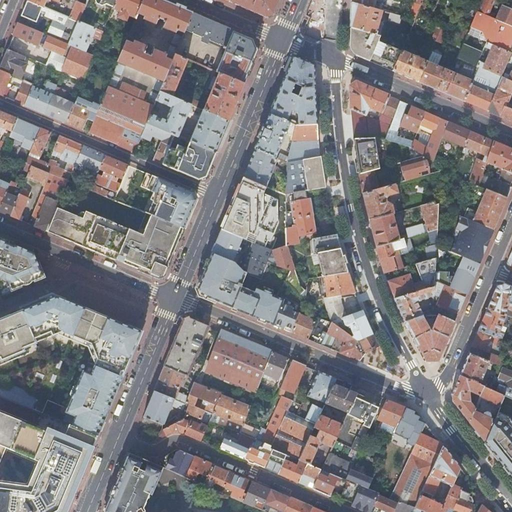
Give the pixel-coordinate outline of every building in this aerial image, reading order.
[(28,0),(28,1),(42,7),(44,8),(46,4),(49,5),(50,0),(53,0),(56,1),(58,2),(59,0),(28,0)] [(94,0),(96,0),(99,2),(99,0),(101,0),(105,2),(104,4),(107,5),(114,8),(117,0),(94,0)] [(116,89),(126,65),(158,78),(148,103),(155,106),(157,101),(161,91),(176,54),(186,30),(193,13),(185,10),(161,0),(144,0),(137,19),(119,63),(116,68),(109,86),(116,89)] [(117,0),(114,8),(114,10),(120,12),(118,18),(127,22),(129,16),(137,19),(144,0),(117,0)] [(230,0),(230,2),(267,17),(274,14),(279,0),(230,0)] [(373,1),(373,0),(351,0),(351,3),(380,11),(382,4),(373,1)] [(481,0),(477,11),(493,18),(495,15),(489,13),(494,0),(481,0)] [(42,7),(28,1),(22,17),(35,22),(42,7)] [(86,6),(77,2),(70,18),(80,22),(86,6)] [(380,11),(351,3),(351,21),(350,28),(380,36),(383,25),(379,24),(382,12),(380,11)] [(421,6),(414,4),(410,19),(415,21),(421,6)] [(511,9),(502,5),(496,19),(511,26),(511,9)] [(305,15),(301,26),(303,27),(306,28),(318,32),(324,15),(308,8),(305,15)] [(80,22),(70,18),(48,9),(40,29),(68,41),(71,34),(65,31),(67,26),(76,29),(69,45),(73,47),(95,56),(96,53),(93,51),(95,47),(98,48),(104,32),(96,29),(80,22)] [(511,26),(496,19),(493,18),(477,11),(458,58),(461,59),(479,67),(502,77),(511,81),(511,70),(510,76),(503,73),(511,53),(509,52),(511,44),(511,26)] [(211,41),(227,48),(234,31),(199,16),(193,13),(186,30),(192,33),(204,38),(202,42),(209,45),(211,41)] [(400,23),(402,17),(390,14),(388,20),(400,23)] [(98,23),(96,29),(104,32),(107,27),(98,23)] [(43,34),(19,24),(14,36),(38,46),(43,34)] [(450,30),(441,26),(435,42),(443,45),(450,30)] [(369,62),(393,72),(396,65),(402,51),(405,44),(380,36),(350,28),(350,48),(351,50),(355,55),(366,60),(369,62)] [(234,31),(227,48),(217,72),(220,73),(245,84),(254,62),(259,50),(255,39),(234,31)] [(68,45),(48,36),(43,48),(54,52),(48,67),(62,73),(84,82),(95,56),(73,47),(69,58),(64,56),(68,45)] [(19,61),(21,56),(8,50),(3,61),(0,68),(8,71),(10,72),(11,69),(15,70),(13,77),(14,77),(17,79),(23,63),(19,61)] [(411,79),(418,82),(426,61),(402,51),(396,65),(393,72),(411,79)] [(473,81),(479,67),(461,59),(455,73),(437,66),(441,55),(431,51),(427,61),(426,61),(418,82),(428,87),(464,102),(472,83),(473,81)] [(176,54),(161,91),(172,96),(188,59),(176,54)] [(285,77),(284,79),(295,84),(293,89),(300,92),(302,87),(303,87),(315,87),(315,65),(293,57),(285,77)] [(502,77),(479,67),(473,81),(472,83),(464,102),(475,107),(487,112),(495,92),(502,77)] [(0,95),(6,98),(10,88),(14,77),(13,77),(0,71),(0,95)] [(204,110),(229,120),(243,87),(245,84),(220,73),(218,77),(214,76),(209,88),(213,90),(204,110)] [(20,90),(24,81),(17,79),(14,77),(10,88),(12,89),(13,87),(20,90)] [(487,112),(511,122),(511,81),(502,77),(495,92),(487,112)] [(291,94),(293,89),(295,84),(284,79),(273,105),(269,114),(296,125),(317,125),(316,95),(315,87),(303,87),(302,87),(300,92),(298,97),(291,94)] [(24,81),(20,90),(15,102),(24,106),(32,87),(33,85),(24,81)] [(40,113),(45,115),(56,88),(57,86),(47,82),(43,91),(32,87),(24,106),(40,113)] [(352,110),(354,140),(367,139),(366,116),(391,126),(399,101),(389,97),(378,92),(357,83),(350,87),(352,110)] [(120,91),(144,101),(147,93),(124,84),(120,91)] [(142,137),(147,124),(151,114),(155,106),(148,103),(144,101),(120,91),(116,89),(109,86),(101,105),(94,122),(89,133),(129,150),(135,153),(142,137)] [(49,117),(66,124),(74,105),(62,99),(65,91),(56,88),(45,115),(49,117)] [(174,135),(178,136),(191,104),(180,100),(172,96),(161,91),(157,101),(172,107),(166,120),(151,114),(147,124),(174,135)] [(180,100),(191,104),(197,107),(200,101),(183,94),(180,100)] [(78,97),(74,105),(66,124),(83,131),(88,119),(91,121),(94,122),(101,105),(94,102),(94,103),(78,97)] [(408,105),(399,101),(391,126),(386,140),(412,148),(425,112),(412,107),(408,116),(406,115),(404,115),(408,105)] [(223,136),(229,120),(204,110),(198,125),(203,127),(202,129),(197,127),(191,142),(216,153),(223,136)] [(0,152),(3,154),(5,150),(7,144),(1,142),(0,144),(0,135),(3,129),(12,133),(17,119),(0,112),(0,152)] [(441,138),(447,122),(436,117),(425,112),(412,148),(424,156),(433,162),(440,142),(441,138)] [(259,139),(255,149),(278,159),(286,162),(288,157),(280,154),(279,156),(277,155),(287,132),(294,135),(288,163),(320,157),(319,144),(317,125),(296,125),(269,114),(259,139)] [(36,127),(17,119),(12,133),(9,141),(22,146),(22,147),(32,151),(41,129),(36,127)] [(451,123),(447,122),(441,138),(464,148),(470,131),(451,123)] [(162,164),(174,135),(147,124),(142,137),(151,141),(153,136),(158,138),(163,140),(154,160),(162,164)] [(31,166),(45,172),(48,164),(39,161),(32,157),(33,154),(41,157),(46,146),(51,133),(41,129),(32,151),(29,157),(26,164),(31,166)] [(490,140),(470,131),(464,148),(462,153),(466,154),(468,149),(481,154),(479,160),(477,159),(469,183),(475,185),(479,187),(483,174),(486,163),(493,141),(490,140)] [(206,176),(216,153),(191,142),(178,136),(174,135),(162,164),(167,166),(188,175),(199,179),(203,178),(206,176)] [(50,174),(68,181),(74,168),(83,147),(67,140),(60,137),(52,155),(55,156),(57,152),(62,154),(60,159),(71,164),(67,172),(54,167),(56,163),(53,162),(54,159),(51,158),(48,164),(45,172),(50,174)] [(374,170),(380,168),(377,150),(375,139),(367,139),(354,140),(357,157),(360,174),(374,170)] [(384,140),(375,139),(377,150),(385,149),(384,140)] [(511,149),(507,147),(493,141),(486,163),(497,167),(499,167),(500,166),(501,164),(504,165),(503,168),(502,168),(497,180),(483,174),(479,187),(507,199),(511,187),(511,149)] [(83,147),(74,168),(84,172),(86,168),(93,171),(94,173),(98,175),(106,156),(97,153),(83,147)] [(251,159),(243,177),(267,187),(278,159),(255,149),(251,159)] [(117,161),(106,156),(98,175),(95,183),(118,193),(121,185),(118,183),(119,178),(123,180),(129,166),(117,161)] [(428,172),(424,156),(397,164),(403,182),(440,172),(441,170),(437,166),(430,169),(431,171),(428,172)] [(294,193),(306,191),(326,188),(322,167),(320,157),(288,163),(287,194),(294,193)] [(18,165),(30,170),(31,166),(26,164),(20,161),(18,165)] [(46,182),(50,174),(45,172),(31,166),(30,170),(27,176),(46,184),(46,182)] [(378,185),(374,170),(360,174),(361,179),(363,190),(363,194),(382,189),(382,188),(394,185),(392,181),(378,185)] [(152,176),(146,173),(141,187),(146,189),(152,176)] [(44,231),(47,232),(57,208),(68,181),(50,174),(46,182),(52,185),(38,218),(35,227),(44,231)] [(154,216),(184,229),(190,215),(193,208),(196,201),(194,197),(193,193),(152,176),(146,189),(156,193),(153,201),(159,204),(154,216)] [(267,187),(243,177),(232,203),(221,230),(247,241),(251,242),(265,248),(268,241),(270,242),(279,223),(279,200),(265,193),(267,187)] [(0,212),(5,214),(10,217),(19,196),(17,195),(16,197),(12,196),(14,190),(17,184),(11,182),(10,185),(8,191),(1,207),(0,209),(0,212)] [(1,188),(8,191),(10,185),(3,182),(1,188)] [(36,217),(38,218),(52,185),(46,182),(46,184),(32,216),(36,217)] [(396,184),(394,185),(382,188),(382,189),(363,194),(366,207),(370,221),(393,214),(395,214),(392,206),(387,203),(386,199),(388,196),(389,196),(390,197),(390,198),(391,198),(399,196),(398,193),(396,184)] [(468,211),(466,218),(494,230),(498,222),(507,199),(479,187),(475,185),(473,189),(479,191),(485,193),(476,214),(468,211)] [(94,186),(91,191),(107,197),(109,192),(94,186)] [(295,220),(313,216),(310,200),(308,200),(307,196),(306,191),(294,193),(295,202),(292,203),(293,211),(287,212),(287,221),(295,220)] [(10,217),(20,221),(27,202),(29,198),(30,195),(22,192),(20,195),(20,194),(19,196),(10,217)] [(287,194),(287,195),(287,204),(292,203),(295,202),(294,193),(287,194)] [(115,200),(124,204),(125,203),(117,194),(116,197),(115,200)] [(148,214),(154,216),(159,204),(153,201),(148,214)] [(438,207),(439,201),(421,206),(428,233),(437,231),(438,207)] [(78,216),(57,208),(47,232),(74,243),(108,257),(112,259),(121,263),(138,270),(146,273),(158,278),(165,275),(174,252),(184,229),(154,216),(148,214),(146,213),(138,233),(125,227),(115,223),(114,226),(100,220),(101,218),(87,212),(86,213),(84,219),(78,216)] [(393,214),(370,221),(371,227),(377,248),(404,240),(409,238),(425,234),(423,225),(422,225),(406,229),(408,235),(400,237),(399,238),(397,230),(400,229),(398,221),(395,222),(393,214)] [(101,218),(100,220),(114,226),(115,223),(116,222),(102,216),(101,218)] [(287,228),(287,245),(300,244),(298,236),(301,235),(316,233),(313,216),(295,220),(295,222),(296,225),(293,226),(293,228),(287,228)] [(466,218),(461,216),(456,229),(462,231),(457,245),(455,244),(451,253),(462,257),(463,258),(480,264),(483,255),(494,230),(466,218)] [(216,243),(212,252),(236,262),(241,268),(245,261),(246,257),(237,253),(241,242),(245,244),(247,241),(221,230),(216,243)] [(311,241),(311,242),(312,254),(318,254),(341,249),(340,246),(337,235),(313,240),(311,241)] [(409,238),(404,240),(408,254),(413,252),(409,238)] [(0,291),(11,287),(12,290),(27,284),(43,277),(37,262),(33,253),(14,245),(13,246),(5,243),(0,240),(0,291)] [(404,240),(377,248),(379,255),(381,261),(382,263),(385,274),(402,269),(404,268),(400,256),(408,254),(404,240)] [(247,273),(260,278),(268,261),(269,257),(272,251),(265,248),(251,242),(248,251),(252,253),(248,262),(244,272),(247,273)] [(275,258),(278,266),(291,271),(286,282),(299,295),(304,290),(299,285),(287,245),(280,249),(272,251),(269,257),(273,258),(275,258)] [(436,247),(436,245),(425,248),(428,261),(436,259),(436,247)] [(322,270),(323,276),(325,276),(348,273),(342,252),(341,249),(318,254),(319,259),(320,264),(322,270)] [(236,262),(212,252),(209,260),(210,260),(207,269),(205,268),(202,277),(204,278),(202,282),(200,281),(197,287),(198,288),(198,290),(198,291),(199,293),(201,294),(200,295),(229,307),(232,308),(233,306),(238,308),(237,310),(244,313),(253,317),(258,319),(259,317),(267,320),(266,322),(274,325),(275,323),(282,326),(283,325),(284,326),(285,326),(293,329),(300,314),(292,311),(293,308),(289,307),(283,304),(283,302),(284,300),(272,295),(273,293),(272,293),(264,290),(257,287),(255,292),(241,287),(242,285),(239,283),(244,271),(241,268),(236,262)] [(473,279),(480,264),(463,258),(455,277),(449,276),(449,272),(435,272),(434,281),(445,285),(467,294),(473,279)] [(436,259),(428,261),(422,263),(416,265),(425,289),(434,286),(434,281),(435,272),(436,259)] [(425,289),(416,265),(404,268),(402,269),(404,276),(410,274),(417,292),(425,289)] [(402,269),(385,274),(387,278),(388,281),(394,299),(413,293),(417,292),(410,274),(404,276),(402,269)] [(244,272),(244,271),(239,283),(242,285),(247,273),(244,272)] [(328,298),(341,296),(356,294),(354,290),(348,273),(325,276),(328,298)] [(445,285),(434,281),(434,286),(434,295),(440,298),(445,285)] [(511,287),(505,284),(497,287),(494,295),(488,308),(502,314),(509,316),(511,317),(511,287)] [(467,294),(445,285),(440,298),(437,305),(448,309),(459,313),(467,294)] [(434,286),(425,289),(417,292),(413,293),(394,299),(400,311),(405,322),(422,316),(423,316),(432,313),(430,309),(421,312),(418,304),(420,304),(419,301),(434,296),(434,295),(434,286)] [(49,416),(98,436),(100,430),(107,414),(105,413),(106,410),(108,407),(110,408),(119,385),(128,364),(130,358),(141,332),(133,328),(106,317),(92,311),(84,308),(60,298),(54,295),(34,303),(21,308),(23,311),(17,313),(0,320),(0,391),(2,397),(35,410),(43,413),(49,416)] [(341,296),(328,298),(326,298),(328,310),(333,322),(346,317),(342,304),(341,296)] [(502,314),(488,308),(481,325),(479,330),(498,338),(502,339),(507,326),(505,325),(509,316),(502,314)] [(333,322),(332,322),(340,328),(346,326),(349,327),(351,327),(353,331),(356,336),(353,337),(358,341),(360,340),(373,335),(366,320),(362,311),(346,317),(333,322)] [(317,319),(300,312),(300,314),(293,329),(292,333),(308,340),(310,340),(322,345),(332,322),(324,319),(318,317),(317,319)] [(422,316),(405,322),(412,334),(426,361),(438,362),(450,334),(455,322),(439,315),(432,331),(431,331),(430,331),(422,316)] [(180,330),(165,367),(186,375),(188,376),(208,326),(190,318),(183,321),(180,330)] [(332,322),(322,345),(343,354),(351,357),(355,347),(358,341),(353,337),(340,328),(332,322)] [(502,346),(505,340),(502,339),(498,338),(479,330),(472,345),(480,348),(489,352),(490,349),(489,348),(490,344),(492,344),(492,343),(502,346)] [(272,352),(222,331),(214,352),(206,371),(257,393),(272,352)] [(364,348),(366,353),(379,347),(374,337),(373,335),(360,340),(364,348)] [(355,347),(351,357),(360,361),(366,353),(360,350),(364,348),(360,340),(358,341),(355,347)] [(285,357),(272,352),(264,374),(279,380),(289,359),(285,357)] [(489,361),(488,361),(469,353),(464,364),(459,375),(480,384),(489,361)] [(496,364),(500,365),(503,359),(499,358),(491,354),(488,361),(489,361),(496,364)] [(277,395),(279,396),(282,389),(293,394),(305,366),(292,360),(280,388),(279,391),(277,395)] [(160,379),(154,392),(185,404),(186,403),(189,397),(178,393),(186,375),(165,367),(160,379)] [(511,371),(503,368),(497,381),(500,382),(496,391),(505,395),(506,396),(511,398),(511,371)] [(336,378),(319,371),(313,384),(307,396),(325,403),(334,384),(336,378)] [(484,386),(480,384),(459,375),(451,394),(452,401),(457,406),(469,422),(474,412),(475,408),(470,401),(470,391),(480,396),(484,386)] [(189,397),(186,403),(194,406),(197,398),(203,400),(200,409),(213,414),(209,423),(240,436),(244,425),(250,409),(220,397),(221,394),(194,383),(194,384),(189,397)] [(354,392),(334,384),(325,403),(348,413),(356,393),(354,392)] [(500,407),(505,395),(496,391),(487,387),(484,386),(480,396),(498,404),(497,406),(500,407)] [(153,394),(144,417),(162,425),(164,424),(169,412),(172,413),(174,407),(181,410),(183,410),(184,408),(188,410),(184,419),(190,416),(209,423),(213,414),(200,409),(194,406),(186,403),(185,404),(154,392),(153,394)] [(378,403),(356,393),(348,413),(347,414),(355,418),(364,422),(357,436),(351,448),(358,451),(380,404),(378,403)] [(260,432),(256,440),(265,443),(268,445),(272,446),(288,411),(291,404),(292,402),(279,396),(277,395),(275,399),(281,401),(267,431),(261,428),(260,432)] [(406,407),(387,399),(383,409),(378,419),(384,422),(397,427),(406,407)] [(271,449),(273,449),(287,455),(290,457),(299,460),(310,436),(314,428),(320,415),(322,409),(312,405),(305,419),(288,411),(272,446),(271,449)] [(397,427),(394,433),(408,439),(406,442),(415,446),(425,423),(421,421),(418,419),(420,416),(414,413),(416,411),(406,407),(397,427)] [(0,411),(0,511),(66,511),(98,436),(49,416),(43,413),(37,427),(0,411)] [(474,412),(469,422),(470,423),(485,442),(494,420),(490,419),(491,416),(490,412),(487,411),(483,413),(482,415),(474,412)] [(511,421),(507,417),(497,412),(494,420),(485,442),(491,449),(511,474),(511,421)] [(342,425),(320,415),(314,428),(319,431),(315,440),(313,438),(313,437),(310,436),(299,460),(299,461),(307,464),(310,465),(320,443),(332,448),(342,425)] [(163,430),(155,442),(173,431),(173,432),(176,432),(178,433),(179,431),(184,433),(188,423),(181,420),(180,421),(163,430)] [(201,441),(208,427),(202,425),(201,426),(191,422),(189,428),(186,434),(201,441)] [(397,427),(384,422),(381,428),(394,434),(394,433),(397,427)] [(415,446),(390,498),(398,501),(415,508),(420,496),(422,491),(443,445),(441,443),(430,429),(425,423),(415,446)] [(244,425),(241,434),(254,439),(256,440),(260,432),(244,425)] [(224,438),(220,449),(222,450),(245,460),(251,446),(254,439),(241,434),(240,436),(236,444),(224,438)] [(256,440),(254,439),(251,446),(262,451),(265,443),(256,440)] [(262,451),(251,446),(245,460),(261,467),(265,468),(273,449),(271,449),(272,446),(268,445),(265,443),(262,451)] [(446,449),(443,445),(422,491),(433,496),(439,481),(452,487),(453,484),(461,467),(458,464),(455,460),(446,449)] [(273,449),(265,468),(272,472),(278,474),(287,455),(273,449)] [(160,460),(166,469),(186,477),(195,457),(179,450),(177,450),(176,450),(172,451),(165,456),(160,460)] [(143,511),(141,508),(145,500),(147,500),(150,494),(152,494),(163,467),(155,464),(142,458),(129,453),(121,472),(104,511),(143,511)] [(287,455),(278,474),(282,476),(299,483),(307,464),(299,461),(297,466),(288,462),(290,457),(287,455)] [(329,455),(322,470),(330,473),(341,478),(345,479),(350,470),(352,465),(329,455)] [(195,457),(186,477),(195,481),(198,475),(199,474),(207,477),(213,465),(198,458),(195,457)] [(307,464),(299,483),(308,487),(310,481),(312,482),(315,483),(319,475),(321,470),(310,465),(307,464)] [(213,465),(207,477),(204,485),(212,489),(215,483),(225,487),(231,473),(222,469),(213,465)] [(350,470),(345,479),(349,481),(361,486),(368,489),(371,482),(373,480),(350,470)] [(249,480),(231,473),(225,487),(233,491),(231,497),(237,499),(243,502),(246,494),(243,493),(246,486),(249,480)] [(328,478),(319,475),(315,483),(313,489),(331,497),(331,496),(333,490),(336,484),(338,485),(339,485),(341,478),(330,473),(328,478)] [(361,486),(349,481),(342,497),(347,500),(353,502),(361,486)] [(255,483),(252,482),(246,494),(243,502),(257,508),(262,511),(271,490),(255,483)] [(453,484),(452,487),(443,506),(440,511),(446,511),(448,508),(453,510),(454,509),(461,490),(462,488),(455,485),(453,484)] [(353,502),(352,506),(355,507),(365,511),(371,511),(374,506),(379,496),(380,494),(368,489),(361,486),(353,502)] [(271,490),(262,511),(265,511),(268,511),(270,509),(272,507),(276,509),(276,511),(283,511),(290,498),(280,494),(271,490)] [(469,494),(461,490),(454,509),(461,511),(460,511),(471,511),(474,504),(472,503),(473,500),(472,499),(471,497),(469,496),(469,494)] [(397,504),(379,496),(374,506),(383,510),(387,511),(394,511),(397,504)] [(420,496),(415,508),(424,511),(440,511),(443,506),(420,496)] [(491,505),(485,497),(481,505),(477,511),(489,511),(488,511),(487,510),(491,505)] [(290,498),(283,511),(311,511),(313,508),(309,506),(294,500),(290,498)] [(398,501),(397,504),(394,511),(396,511),(413,511),(415,508),(398,501)]
